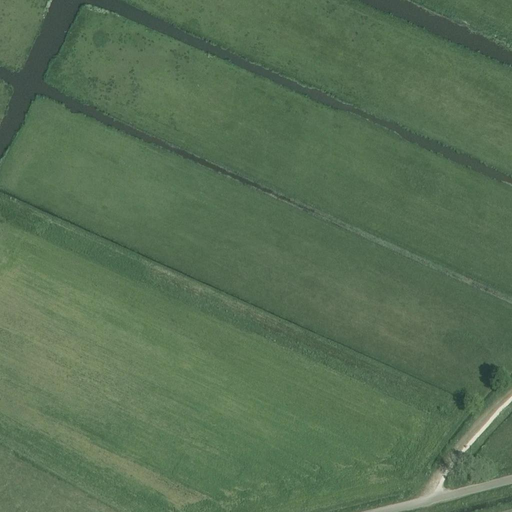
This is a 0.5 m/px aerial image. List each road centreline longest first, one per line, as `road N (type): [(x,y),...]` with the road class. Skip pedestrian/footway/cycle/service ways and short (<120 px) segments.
road 1 (track): [(511,387),(471,429),(420,503)]
road 2 (unclassified): [(384,511),(511,480)]
